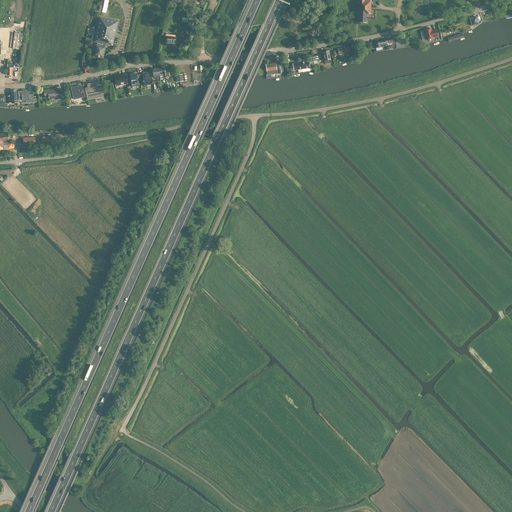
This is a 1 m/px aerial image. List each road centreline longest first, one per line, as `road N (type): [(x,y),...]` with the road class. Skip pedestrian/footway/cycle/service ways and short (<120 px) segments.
road 1 (motorway): [(49,511),(278,0)]
road 2 (motorway): [(255,0),(27,511)]
road 3 (tertiary): [(0,86),(335,42),(498,0)]
road 4 (unclassified): [(121,429),(252,141),(253,113)]
road 5 (unclassified): [(253,113),(360,101),(511,57)]
road 6 (unclassified): [(0,161),(63,154),(88,138),(253,113)]
